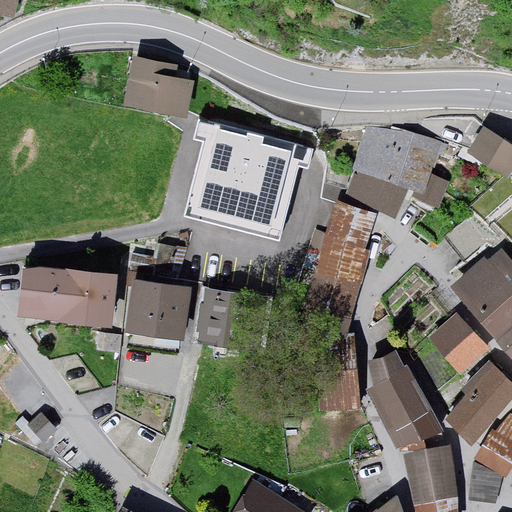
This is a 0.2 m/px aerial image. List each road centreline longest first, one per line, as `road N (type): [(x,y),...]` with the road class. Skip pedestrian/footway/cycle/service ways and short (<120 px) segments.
road 1 (secondary): [(0,58),(66,27),(125,21),(292,86),(359,97),(511,97)]
road 2 (residential): [(0,320),(126,476),(178,511)]
